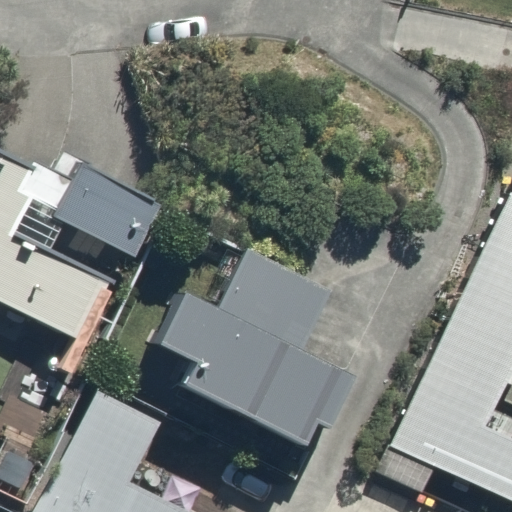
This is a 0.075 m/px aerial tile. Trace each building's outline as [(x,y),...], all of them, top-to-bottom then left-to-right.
[(40,186),(0,165),(0,332),(1,331),(61,362),(89,307),(1,263),(40,186)] [(156,212),(75,170),(47,224),(128,266),(156,212)] [(511,189),(374,468),(428,494),(443,463),(511,497),(511,189)] [(297,358),(323,299),(240,263),(217,317),(176,300),(148,365),(189,383),(179,404),(312,461),(347,380),(297,358)] [(159,424),(92,390),(30,511),(173,511),(126,488),(159,424)]
